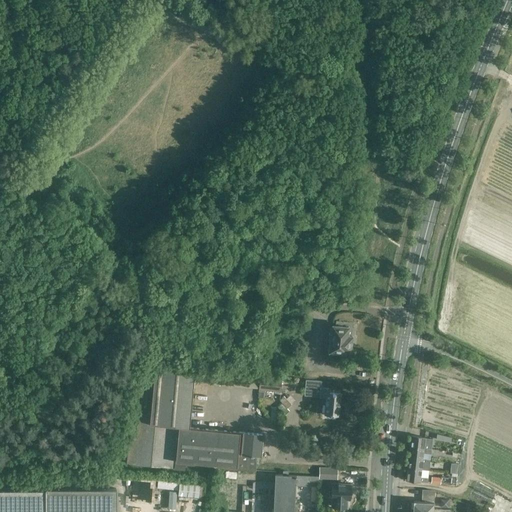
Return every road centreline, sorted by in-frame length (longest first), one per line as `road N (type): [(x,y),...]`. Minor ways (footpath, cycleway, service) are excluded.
road 1 (primary): [(403,337),(435,198),(507,0)]
road 2 (primary): [(385,511),(403,337)]
